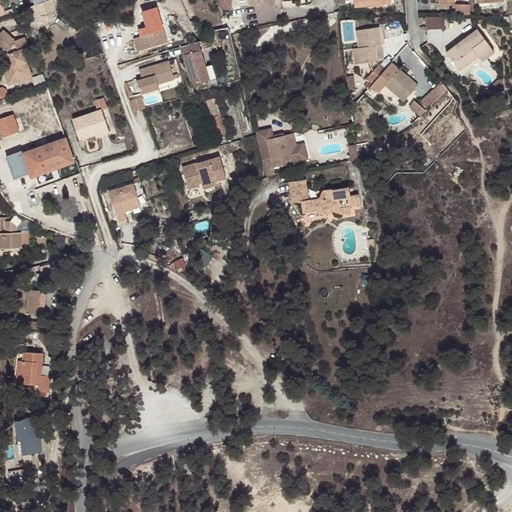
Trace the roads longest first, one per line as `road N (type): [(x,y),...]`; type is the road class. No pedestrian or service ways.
road 1 (unclassified): [(511,455),(474,444),(382,442),(307,429),(247,428),(166,441)]
road 2 (track): [(105,255),(142,259),(201,297),(245,342),(307,429)]
road 3 (residential): [(105,255),(110,242),(93,181),(143,155),(114,66)]
road 4 (unclassified): [(81,452),(73,324),(105,255)]
road 5 (track): [(105,255),(144,398),(166,441)]
road 6 (residential): [(0,170),(16,192),(90,236),(105,255)]
